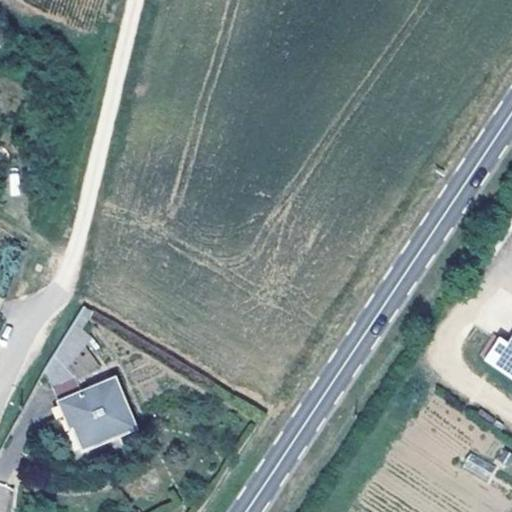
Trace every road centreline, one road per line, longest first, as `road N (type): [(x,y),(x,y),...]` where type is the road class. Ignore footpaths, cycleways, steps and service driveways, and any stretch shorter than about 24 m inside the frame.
road 1 (secondary): [(511,121),(250,511)]
road 2 (track): [(124,0),(102,146),(0,388)]
